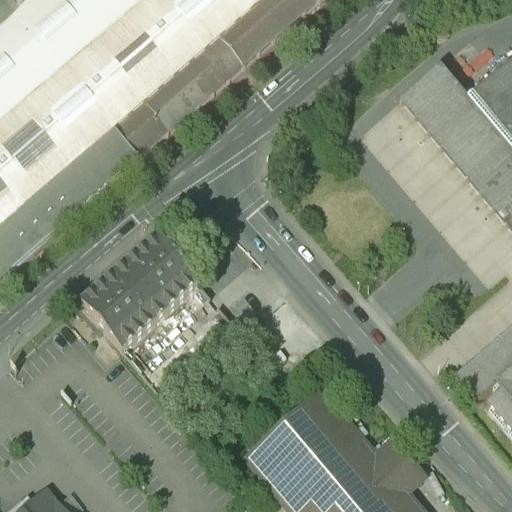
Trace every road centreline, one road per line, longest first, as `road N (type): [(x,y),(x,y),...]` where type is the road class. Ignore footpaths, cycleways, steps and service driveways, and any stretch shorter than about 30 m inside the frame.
road 1 (residential): [(204,161),(508,511)]
road 2 (secondary): [(204,161),(0,332)]
road 3 (secondary): [(389,0),(204,161)]
